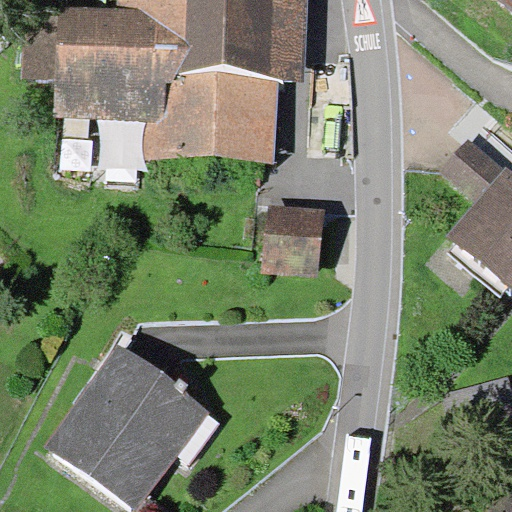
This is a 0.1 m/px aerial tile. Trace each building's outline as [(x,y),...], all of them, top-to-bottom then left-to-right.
[(158,128),(159,88),(163,0),(103,0),(103,4),(118,5),(116,30),(26,24),(22,86),(52,88),(50,121),(145,127),(158,128)] [(279,93),(282,0),(163,0),(159,88),(257,93),(279,93)] [(511,0),(491,0),(511,17),(511,0)] [(253,188),(257,93),(159,88),(158,128),(145,127),(144,166),(234,170),(233,188),(253,188)] [(439,179),(481,214),(448,251),(507,300),(511,293),(511,193),(462,152),(439,179)] [(310,279),(315,229),(265,224),(260,274),(310,279)] [(175,395),(171,400),(117,362),(85,406),(83,405),(44,458),(119,511),(129,511),(167,459),(184,471),(213,430),(178,406),(182,400),(175,395)] [(511,435),(500,385),(440,401),(454,458),(511,441),(511,435)]
